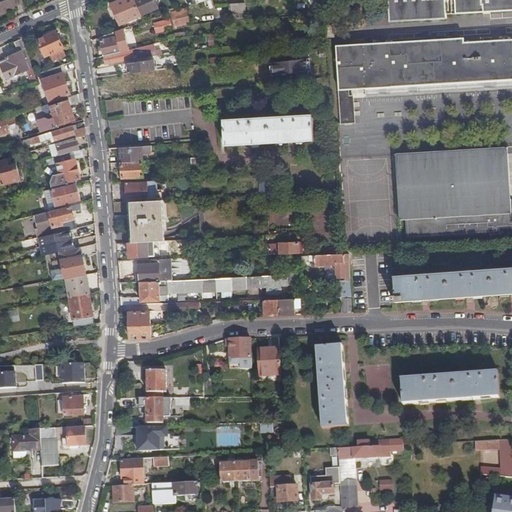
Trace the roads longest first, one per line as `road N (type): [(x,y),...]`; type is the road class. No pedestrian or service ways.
road 1 (residential): [(511,326),(225,327),(144,349),(107,345)]
road 2 (residential): [(107,345),(111,295),(74,3)]
road 3 (residential): [(84,511),(101,451),(107,345)]
